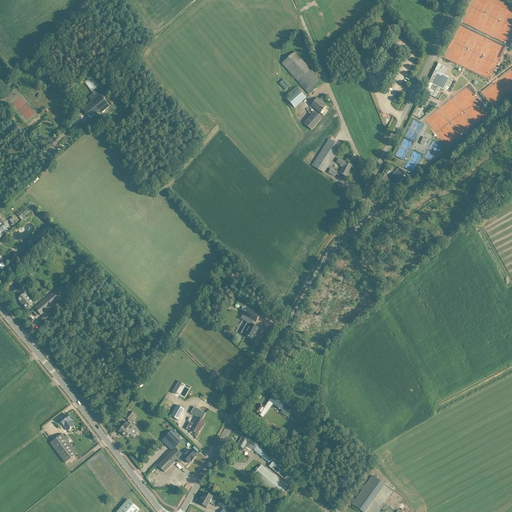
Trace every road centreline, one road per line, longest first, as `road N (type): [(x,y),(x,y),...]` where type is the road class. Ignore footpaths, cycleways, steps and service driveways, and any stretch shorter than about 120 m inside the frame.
road 1 (unclassified): [(160,511),(0,308)]
road 2 (tertiary): [(234,421),(329,252),(375,215)]
road 3 (unclassified): [(371,180),(459,0)]
road 4 (unclassified): [(371,180),(301,16)]
road 5 (tertiary): [(375,215),(471,151),(511,112)]
road 6 (unclassified): [(338,511),(234,421)]
